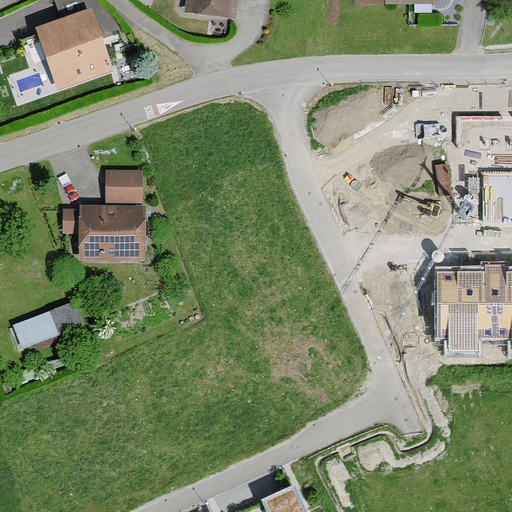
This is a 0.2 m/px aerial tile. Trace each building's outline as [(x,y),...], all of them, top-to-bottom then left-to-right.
[(83,8),(80,0),(59,0),(52,2),(57,17),(83,8)] [(252,0),(188,0),(186,17),(236,24),(239,0),(247,0),(253,1),(252,0)] [(114,79),(94,17),(38,35),(58,97),(114,79)] [(430,114),(363,114),(356,223),(424,223),(430,114)] [(143,201),(143,175),(106,176),(107,209),(140,208),(140,201),(143,201)] [(145,269),(147,213),(81,211),(81,215),(65,214),(64,241),(80,242),(79,267),(145,269)] [(511,265),(430,263),(428,335),(511,337),(511,265)] [(83,332),(74,308),(14,330),(23,354),(83,332)] [(302,511),(294,495),(264,509),(265,511),(302,511)]
